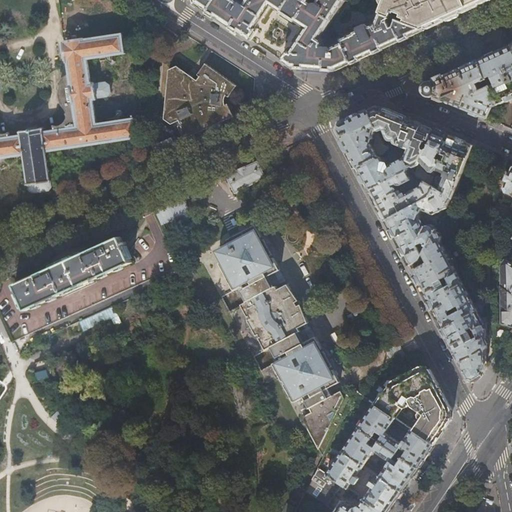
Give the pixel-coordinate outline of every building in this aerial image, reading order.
[(315,69),(336,71),(361,59),(393,45),(425,30),(424,30),(397,20),(394,27),(391,28),(389,21),(390,17),(380,13),(376,23),(369,26),(368,26),(367,25),(359,29),(359,30),(359,31),(343,39),(342,40),(343,43),(332,48),(325,48),(325,42),(322,39),(346,1),(344,0),(318,0),(316,3),(313,4),(309,1),(309,0),(247,0),(245,5),(236,0),(194,0),(196,5),(222,21),(251,40),(258,29),(256,28),(271,5),(306,28),(292,50),(291,51),(290,50),(282,61),(293,67),(315,69)] [(459,15),(461,9),(475,3),(480,5),(484,3),(490,0),(383,0),(379,13),(380,13),(390,17),(397,20),(424,30),(426,25),(441,18),(445,21),(459,15)] [(356,10),(365,13),(367,8),(358,5),(356,10)] [(0,169),(1,169),(1,170),(3,169),(5,168),(6,167),(7,165),(7,163),(8,161),(7,160),(7,158),(24,155),(25,163),(24,163),(24,165),(25,164),(27,173),(26,173),(26,175),(27,175),(28,183),(27,183),(27,184),(28,184),(29,190),(33,193),(49,191),(52,187),(51,181),(52,181),(52,180),(51,180),(50,171),(51,171),(51,170),(50,170),(49,161),(50,161),(50,160),(48,160),(47,152),(64,149),(65,152),(64,152),(65,154),(66,156),(68,158),(69,158),(71,159),(73,159),(76,157),(78,156),(79,154),(80,152),(80,148),(79,147),(138,138),(135,118),(97,123),(94,100),(97,100),(97,98),(108,97),(111,93),(110,86),(106,82),(95,84),(94,83),(91,83),(88,59),(126,54),(123,34),(85,39),(85,38),(65,41),(65,42),(65,43),(68,62),(70,74),(65,77),(62,79),(58,83),(60,85),(59,91),(58,92),(59,97),(61,101),(67,108),(69,112),(69,116),(69,118),(68,119),(66,122),(62,124),(55,126),(56,130),(44,132),(43,129),(44,129),(44,128),(43,128),(43,127),(42,127),(42,129),(22,131),(22,130),(21,130),(21,131),(20,132),(20,133),(21,133),(21,135),(9,137),(8,132),(1,133),(0,133),(0,169)] [(511,98),(511,45),(488,56),(479,60),(500,104),(511,98)] [(500,104),(479,60),(456,71),(442,77),(424,85),(424,93),(462,109),(487,119),(493,107),(500,104)] [(179,126),(184,139),(207,129),(234,117),(228,104),(226,105),(225,102),(225,100),(225,97),(227,95),(229,97),(237,86),(206,63),(198,75),(200,76),(197,80),(192,77),(177,66),(169,70),(164,119),(172,124),(179,121),(181,125),(179,126)] [(374,108),(369,110),(378,129),(379,131),(383,130),(387,138),(389,139),(390,140),(392,140),(392,141),(408,148),(405,156),(406,158),(410,165),(414,166),(419,163),(420,160),(425,149),(423,145),(426,139),(429,140),(433,129),(416,122),(377,107),(374,108)] [(376,130),(378,129),(369,110),(354,117),(339,124),(337,131),(346,148),(357,168),(378,156),(371,143),(376,130)] [(441,133),(433,129),(429,140),(431,140),(428,147),(425,149),(420,160),(430,170),(433,171),(437,169),(441,160),(437,158),(440,152),(443,154),(450,136),(441,133)] [(461,141),(450,136),(443,154),(447,156),(445,161),(441,160),(437,169),(436,170),(443,173),(444,176),(439,189),(453,197),(473,146),(461,141)] [(407,170),(410,165),(406,158),(403,157),(389,165),(388,162),(383,161),(381,156),(379,155),(378,156),(357,168),(366,184),(369,191),(407,170)] [(225,176),(234,193),(265,177),(257,161),(225,176)] [(415,184),(407,170),(369,191),(376,204),(385,221),(432,195),(435,187),(430,184),(424,180),(422,185),(409,191),(409,196),(407,197),(404,193),(401,194),(396,185),(397,184),(402,184),(405,189),(415,184)] [(439,189),(435,187),(432,195),(385,221),(396,241),(413,273),(416,268),(424,254),(436,230),(436,229),(433,226),(427,225),(423,225),(420,220),(417,219),(421,210),(433,214),(448,207),(453,197),(439,189)] [(178,216),(183,226),(191,223),(187,212),(190,211),(182,195),(177,198),(155,208),(163,223),(178,216)] [(277,255),(267,237),(265,238),(258,224),(248,228),(249,230),(229,238),(230,240),(228,246),(228,249),(228,257),(229,264),(231,272),(227,274),(235,289),(240,286),(248,300),(242,303),(254,325),(256,325),(259,329),(260,336),(261,340),(263,345),(265,345),(266,348),(265,348),(266,350),(270,355),(274,358),(278,357),(285,370),(280,373),(286,385),(287,384),(289,386),(290,390),(290,392),(291,394),(294,396),(295,398),(293,399),(300,411),(310,406),(318,421),(308,427),(319,448),(327,451),(331,443),(338,429),(354,398),(348,395),(345,388),(334,394),(330,387),(341,381),(334,369),(332,370),(331,367),(334,366),(326,350),(323,352),(321,349),(323,348),(317,335),(307,341),(301,330),(299,327),(309,322),(303,309),(301,310),(300,308),(299,303),(296,300),(295,299),(293,296),(295,295),(289,283),(279,288),(277,285),(271,274),(281,269),(275,256),(277,255)] [(440,233),(436,230),(424,254),(428,262),(416,268),(413,273),(423,292),(451,344),(470,379),(473,379),(476,379),(478,378),(480,376),(482,374),(484,370),(486,367),(488,363),(487,315),(482,315),(440,240),(442,236),(440,233)] [(15,284),(26,311),(132,262),(120,236),(15,284)] [(511,264),(505,259),(501,265),(501,324),(511,326),(511,264)] [(287,279),(281,269),(271,274),(277,285),(287,279)] [(317,335),(311,325),(301,330),(307,341),(317,335)] [(391,384),(384,394),(382,393),(373,406),(375,407),(395,419),(406,403),(423,414),(412,430),(415,432),(434,444),(443,431),(451,420),(451,408),(430,369),(419,369),(391,384)] [(36,373),(38,380),(49,377),(47,370),(36,373)] [(385,435),(395,419),(375,407),(373,406),(373,405),(358,428),(418,468),(425,457),(432,447),(434,444),(415,432),(412,430),(401,446),(385,435)] [(58,411),(52,418),(56,422),(62,415),(58,411)] [(358,428),(341,452),(363,466),(373,452),(389,463),(380,476),(403,491),(410,480),(412,477),(418,468),(358,428)] [(331,443),(335,445),(343,433),(338,429),(331,443)] [(376,474),(363,466),(341,452),(326,474),(342,484),(348,488),(349,487),(360,471),(373,479),(376,474)] [(327,507),(342,484),(326,474),(318,469),(312,481),(320,486),(319,488),(321,490),(320,492),(310,486),(308,489),(306,493),(327,507)] [(351,488),(349,487),(348,488),(352,491),(383,511),(388,511),(395,502),(403,491),(380,476),(364,498),(362,497),(363,496),(360,494),(362,491),(356,488),(355,490),(352,487),(351,488)] [(342,501),(334,511),(383,511),(352,491),(349,496),(355,500),(356,499),(361,503),(358,507),(354,509),(342,501)]
